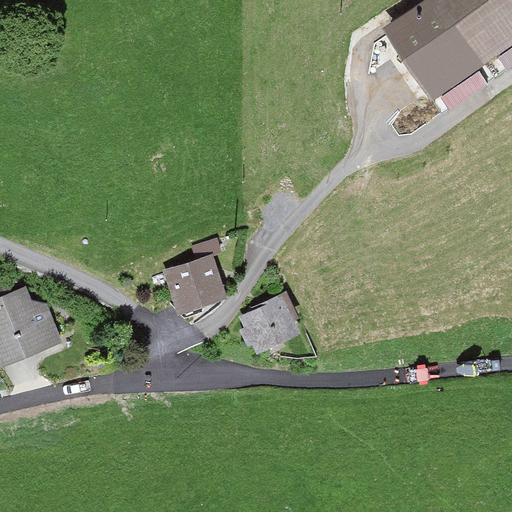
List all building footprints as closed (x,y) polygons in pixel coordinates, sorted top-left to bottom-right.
[(511,0),(425,0),(385,28),(432,97),(511,42),(511,0)] [(217,238),(193,240),(195,257),(219,254),(217,238)] [(209,257),(171,270),(181,302),(219,290),(209,257)] [(25,290),(0,299),(0,345),(4,355),(58,335),(46,305),(32,310),(25,290)] [(268,305),(245,316),(259,344),(293,328),(286,314),(293,311),(284,293),(266,301),(268,305)]
